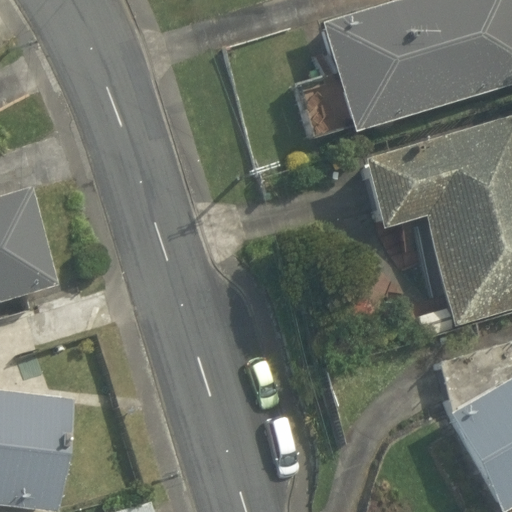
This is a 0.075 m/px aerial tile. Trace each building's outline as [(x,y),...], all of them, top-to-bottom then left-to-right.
[(511,0),(407,0),(319,28),(351,138),(511,89),(511,0)] [(453,331),(511,313),(511,119),(358,165),(379,235),(422,222),(453,331)] [(0,303),(58,286),(29,188),(0,196),(0,303)] [(511,378),(444,418),(495,511),(510,511),(511,511),(511,378)] [(58,511),(72,402),(0,392),(0,508),(33,511),(58,511)]
